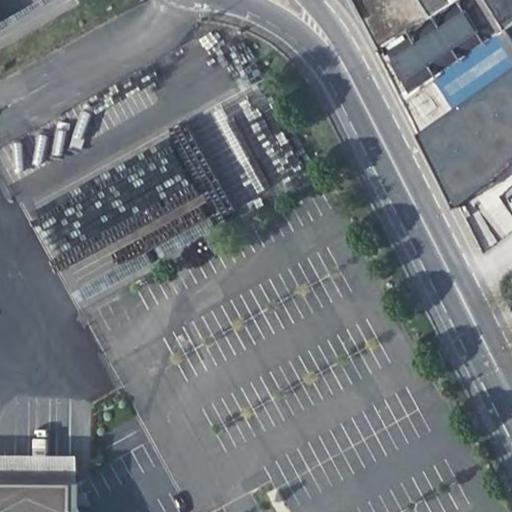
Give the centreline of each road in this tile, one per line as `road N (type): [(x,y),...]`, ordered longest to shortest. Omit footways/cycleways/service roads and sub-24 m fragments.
road 1 (secondary): [(511,403),(348,77)]
road 2 (secondary): [(247,0),(277,15),(348,77)]
